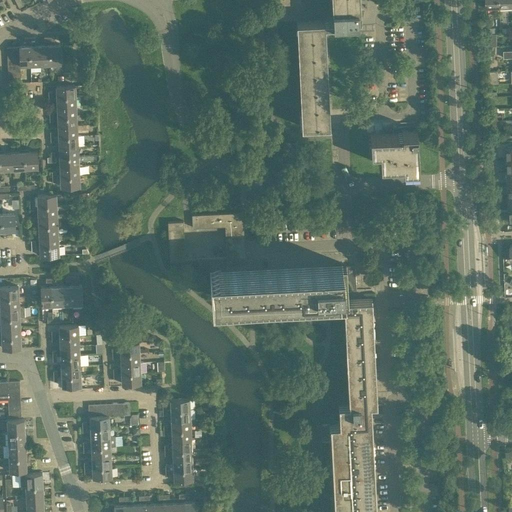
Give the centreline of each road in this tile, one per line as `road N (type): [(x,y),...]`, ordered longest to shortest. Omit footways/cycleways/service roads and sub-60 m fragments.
road 1 (residential): [(160,1),(174,79),(201,136),(271,180),(339,184)]
road 2 (residential): [(71,489),(157,487),(152,395),(40,399)]
road 3 (tertiary): [(475,437),(462,179)]
road 4 (tertiary): [(462,179),(453,0)]
road 5 (residential): [(378,117),(413,115),(409,12),(374,14)]
road 6 (residential): [(339,184),(462,179)]
